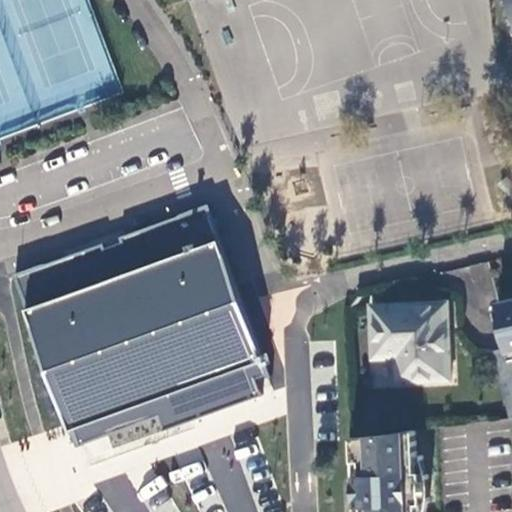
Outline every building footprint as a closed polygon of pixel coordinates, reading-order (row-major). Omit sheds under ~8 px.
[(207,205),(17,274),(71,425),(263,355),(207,205)] [(511,298),(499,302),(509,347),(511,359),(511,298)] [(398,382),(452,380),(448,302),(403,304),(403,309),(372,311),(374,358),(396,358),(398,382)] [(510,419),(511,419),(511,359),(509,347),(494,351),(510,419)] [(364,511),(418,511),(419,505),(423,505),(422,473),(417,473),(415,430),(354,436),(357,508),(365,508),(364,511)]
